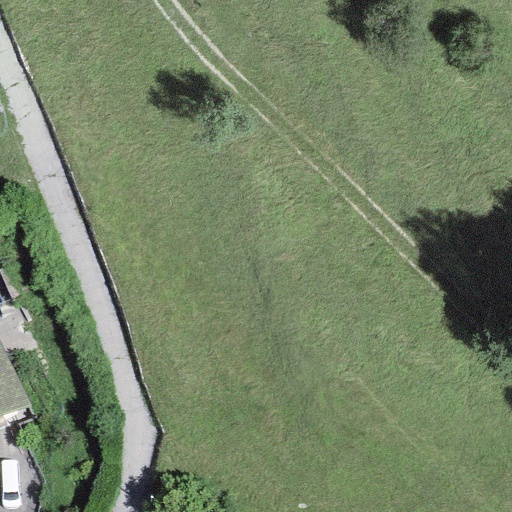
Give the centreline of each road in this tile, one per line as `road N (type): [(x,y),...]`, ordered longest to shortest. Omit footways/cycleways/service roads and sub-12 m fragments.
road 1 (track): [(162,0),(511,364)]
road 2 (track): [(125,511),(139,474),(137,422),(86,262),(0,51)]
